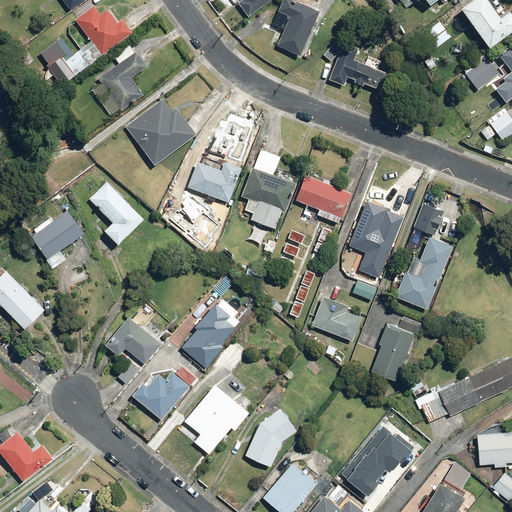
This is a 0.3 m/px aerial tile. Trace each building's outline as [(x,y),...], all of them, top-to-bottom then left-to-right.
[(60,0),(68,10),(82,0),(60,0)] [(243,0),(244,0),(237,6),(247,19),(270,0),(243,0)] [(317,12),(291,0),(282,0),(272,24),(284,29),(277,44),(297,53),(317,12)] [(485,0),(471,0),(459,9),(488,48),(511,30),(511,19),(507,13),(499,18),(485,0)] [(62,85),(130,31),(120,18),(117,21),(107,8),(101,13),(94,5),(64,28),(81,49),(62,63),(58,58),(64,53),(56,42),(39,55),(62,85)] [(439,22),(423,33),(434,50),(450,39),(439,22)] [(359,46),(343,40),(327,79),(342,86),(346,76),(355,80),(354,83),(362,86),(363,83),(375,88),(382,71),(354,59),(359,46)] [(145,67),(129,43),(112,55),(117,64),(97,78),(101,83),(92,90),(110,117),(141,95),(129,77),(145,67)] [(511,46),(511,45),(498,56),(508,67),(502,73),(511,83),(511,46)] [(483,53),(461,70),(477,91),(499,74),(483,53)] [(430,56),(422,62),(430,73),(438,67),(430,56)] [(130,122),(125,126),(141,149),(137,152),(150,168),(195,135),(176,108),(170,112),(161,100),(130,122)] [(511,130),(511,119),(503,108),(485,122),(488,126),(480,132),(487,140),(496,133),(501,139),(511,130)] [(490,153),(492,148),(484,145),(482,150),(490,153)] [(260,150),(253,169),(273,176),(280,157),(260,150)] [(228,201),(240,168),(222,162),(219,172),(195,163),(186,187),(207,195),(206,199),(213,202),(208,215),(225,221),(232,203),(228,201)] [(295,184),(273,176),(253,169),(251,168),(240,196),(256,201),(249,221),(273,229),(280,210),(285,212),(295,184)] [(294,199),(307,205),(318,210),(316,215),(337,224),(350,194),(305,174),(294,199)] [(106,181),(87,199),(111,223),(103,230),(116,243),(142,218),(106,181)] [(187,202),(169,194),(162,212),(180,220),(187,202)] [(443,211),(422,203),(413,228),(433,236),(443,211)] [(370,285),(392,222),(358,210),(341,256),(353,260),(347,277),(370,285)] [(54,220),(51,217),(33,229),(36,233),(29,237),(46,261),(82,236),(65,212),(54,220)] [(409,235),(404,246),(417,252),(422,241),(409,235)] [(426,310),(453,247),(428,236),(419,259),(410,255),(393,296),(426,310)] [(3,267),(0,269),(0,305),(22,329),(43,308),(3,267)] [(277,315),(287,305),(279,296),(269,306),(277,315)] [(347,305),(321,296),(311,326),(352,341),(360,318),(344,312),(347,305)] [(237,326),(214,303),(191,326),(195,329),(179,346),(204,370),(225,349),(219,344),(237,326)] [(122,321),(119,319),(114,325),(117,328),(103,346),(117,357),(123,350),(143,366),(160,342),(126,316),(122,321)] [(395,382),(419,323),(403,316),(398,328),(385,323),(376,345),(380,346),(370,372),(395,382)] [(511,355),(495,363),(507,389),(511,386),(511,355)] [(124,385),(137,370),(129,363),(117,378),(124,385)] [(479,402),(507,389),(495,363),(467,377),(479,402)] [(140,382),(131,395),(163,420),(194,378),(180,367),(174,375),(169,371),(163,379),(156,374),(147,387),(140,382)] [(479,402),(467,377),(437,391),(440,396),(448,413),(450,416),(479,402)] [(247,413),(214,385),(183,421),(200,435),(193,443),(206,454),(230,427),(233,429),(247,413)] [(448,413),(440,396),(419,406),(428,423),(448,413)] [(279,408),(258,423),(244,456),(270,467),(280,442),(296,431),(279,408)] [(0,455),(22,482),(51,458),(41,445),(32,452),(10,425),(0,433),(0,455)] [(511,430),(475,432),(477,464),(493,463),(493,468),(505,467),(505,463),(511,462),(511,430)] [(278,511),(292,511),(316,483),(291,461),(284,469),(278,464),(268,477),(275,483),(262,499),(278,511)] [(453,461),(442,479),(460,490),(471,473),(453,461)] [(372,466),(360,481),(381,497),(393,483),(372,466)] [(511,494),(511,479),(503,471),(490,485),(506,501),(511,494)] [(433,481),(416,511),(453,511),(462,496),(433,481)] [(89,491),(70,511),(87,511),(99,499),(89,491)] [(337,504),(324,494),(310,511),(361,511),(362,511),(343,496),(337,504)] [(20,511),(66,511),(56,503),(50,510),(38,499),(34,503),(29,498),(19,510),(20,511)]
